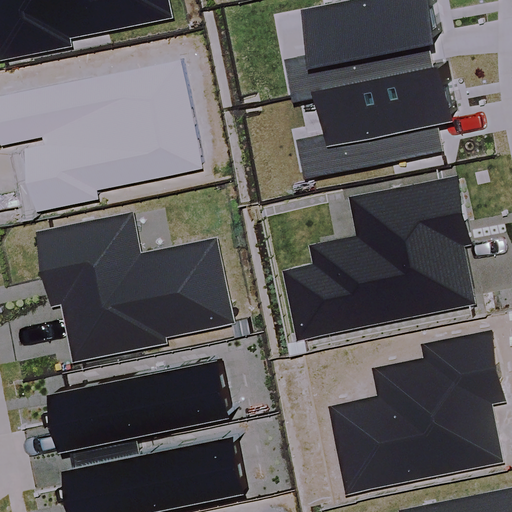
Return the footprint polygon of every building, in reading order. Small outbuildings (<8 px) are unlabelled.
[(0,0),(0,18),(7,54),(80,40),(78,30),(180,10),(177,0),(0,0)] [(319,129),(326,166),(457,140),(451,112),(478,107),(456,0),(331,0),(340,42),(303,49),(311,90),(346,83),(354,123),(319,129)] [(300,263),(313,330),(484,296),(473,240),(479,239),(466,171),(360,191),(368,231),(321,240),(325,259),(300,263)] [(143,209),(50,227),(64,298),(75,295),(87,354),(177,336),(176,330),(240,317),(223,231),(150,246),(143,209)] [(246,344),(77,377),(104,511),(273,479),(246,344)] [(511,511),(511,486),(412,506),(413,511),(511,511)]
